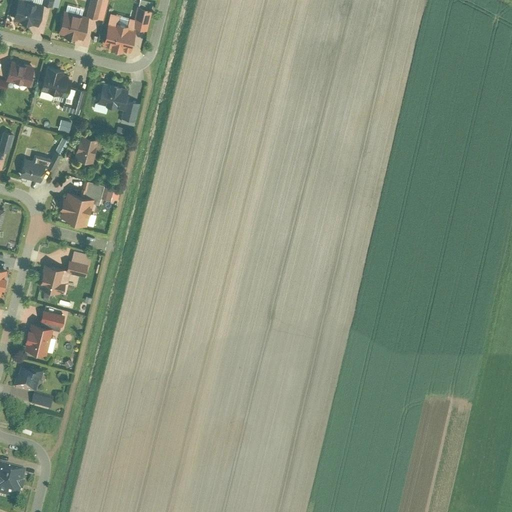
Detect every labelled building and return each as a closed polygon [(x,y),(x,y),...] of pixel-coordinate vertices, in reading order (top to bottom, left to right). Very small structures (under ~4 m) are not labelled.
[(16,0),(12,15),(36,22),(41,0),(16,0)] [(91,0),(88,14),(102,18),(106,0),(91,0)] [(65,2),(58,30),(82,36),(89,9),(65,2)] [(112,10),(104,40),(129,47),(137,16),(112,10)] [(10,57),(5,76),(28,82),(33,63),(10,57)] [(45,65),(39,85),(63,91),(68,71),(45,65)] [(104,82),(99,100),(122,106),(126,88),(104,82)] [(83,129),(76,154),(92,158),(99,133),(83,129)] [(5,130),(1,149),(8,150),(12,131),(5,130)] [(24,157),(19,174),(39,179),(44,162),(24,157)] [(98,194),(102,183),(85,178),(81,188),(98,194)] [(117,198),(120,188),(102,184),(98,201),(111,204),(112,197),(117,198)] [(66,187),(59,213),(85,220),(92,194),(66,187)] [(45,260),(39,285),(62,291),(69,266),(45,260)] [(0,294),(2,295),(11,267),(0,263),(0,294)] [(38,315),(63,323),(66,315),(40,307),(38,315)] [(26,345),(47,352),(55,327),(34,320),(26,345)] [(12,389),(38,397),(47,369),(21,360),(12,389)] [(35,405),(52,411),(55,402),(38,397),(35,405)] [(0,467),(0,491),(20,498),(27,474),(1,465),(0,467)]
